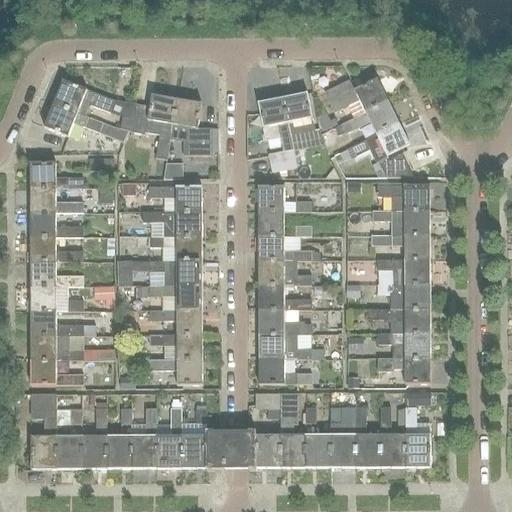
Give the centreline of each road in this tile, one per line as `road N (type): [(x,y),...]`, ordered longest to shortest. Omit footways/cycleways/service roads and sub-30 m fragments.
road 1 (residential): [(235,50),(237,511)]
road 2 (residential): [(479,511),(478,162)]
road 3 (residential): [(478,162),(460,153),(409,56),(397,48),(235,50)]
road 4 (residential): [(235,50),(45,54),(0,143)]
